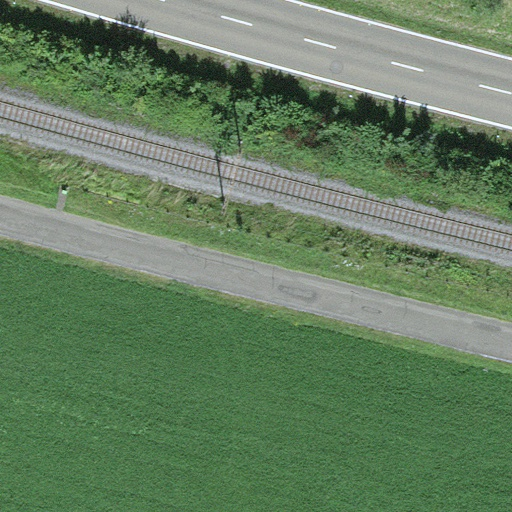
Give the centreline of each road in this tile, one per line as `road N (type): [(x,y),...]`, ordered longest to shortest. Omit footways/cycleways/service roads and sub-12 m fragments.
road 1 (track): [(0,217),(511,343)]
road 2 (primary): [(152,0),(511,102)]
